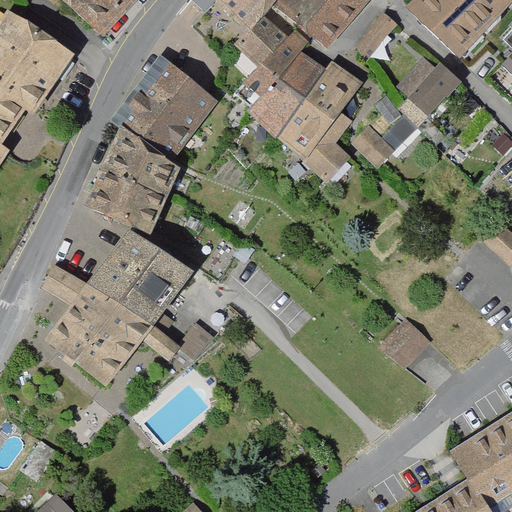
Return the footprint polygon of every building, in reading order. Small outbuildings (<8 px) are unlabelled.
[(56,0),(99,40),(135,0),(56,0)] [(209,0),(241,34),(229,50),(252,69),(232,95),(244,115),(323,187),(345,160),(332,143),(351,125),(333,114),(362,85),(331,64),(319,72),(296,51),(304,38),(321,49),(368,0),(209,0)] [(511,0),(413,0),(405,8),(463,56),(496,28),(511,41),(511,0)] [(0,15),(0,163),(70,65),(0,15)] [(380,15),(352,50),(361,64),(394,27),(380,15)] [(94,183),(157,215),(195,146),(185,134),(228,74),(173,31),(94,183)] [(511,58),(501,71),(511,81),(511,58)] [(438,65),(393,112),(417,135),(462,88),(438,65)] [(348,144),(373,171),(394,150),(368,126),(348,144)] [(48,337),(116,386),(157,329),(184,348),(186,345),(162,328),(205,268),(132,215),(98,261),(73,243),(40,289),(68,309),(48,337)] [(511,268),(511,234),(498,223),(480,244),(510,270),(511,268)] [(408,317),(374,349),(405,370),(432,340),(408,317)] [(461,485),(417,511),(487,511),(487,510),(511,496),(511,412),(477,433),(448,450),(461,485)] [(69,511),(53,494),(33,511),(69,511)] [(202,511),(193,501),(180,511),(202,511)]
